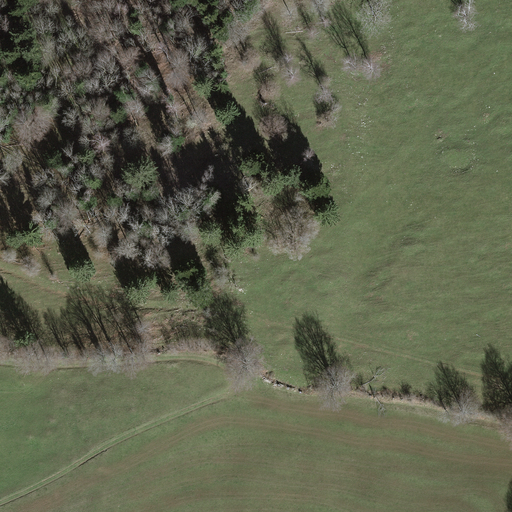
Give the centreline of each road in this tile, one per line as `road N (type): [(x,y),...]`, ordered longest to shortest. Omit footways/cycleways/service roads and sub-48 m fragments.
road 1 (track): [(511,384),(214,307),(110,302),(0,263)]
road 2 (track): [(0,504),(237,382)]
road 3 (track): [(237,382),(226,365),(195,356),(0,359)]
